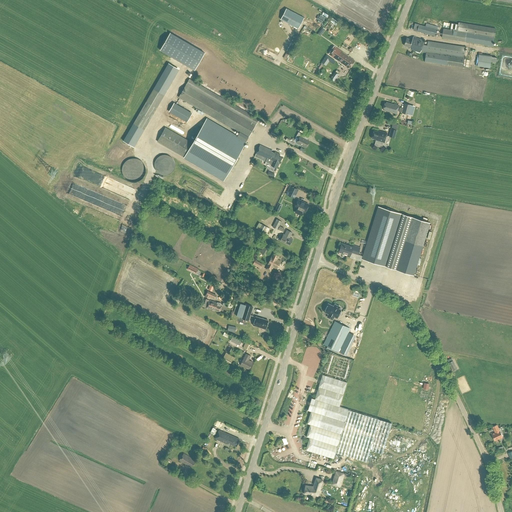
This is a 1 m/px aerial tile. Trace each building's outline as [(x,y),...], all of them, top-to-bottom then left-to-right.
[(286,8),(280,19),(298,28),(304,18),(286,8)] [(455,26),(447,25),(445,39),(496,45),(499,27),(462,23),(461,30),(455,29),(455,26)] [(419,25),(417,31),(435,36),(437,29),(425,26),(419,25)] [(173,34),(163,51),(193,69),(203,51),(173,34)] [(407,38),(404,46),(411,48),(410,49),(420,53),(421,52),(423,45),(425,41),(414,37),(413,40),(407,38)] [(334,46),(328,53),(350,69),(355,61),(334,46)] [(482,54),(481,65),(494,67),(495,62),(500,63),(501,56),(482,54)] [(139,112),(123,141),(124,141),(132,146),(133,147),(156,109),(165,93),(170,85),(179,69),(169,63),(168,63),(160,78),(156,84),(146,102),(139,112)] [(335,71),(330,78),(334,81),(339,74),(335,71)] [(248,137),(255,125),(258,119),(189,79),(186,84),(179,96),(248,137)] [(393,105),(386,103),(386,104),(385,104),(384,108),(385,109),(384,110),(397,114),(399,106),(393,104),(393,105)] [(402,112),(402,113),(408,115),(409,111),(410,105),(404,103),(403,108),(402,112)] [(195,138),(195,139),(193,142),(191,145),(185,156),(224,178),(232,164),(234,161),(238,155),(241,150),(243,146),(246,141),(207,119),(207,118),(202,126),(198,133),(195,138)] [(186,138),(177,133),(170,129),(165,126),(157,141),(166,146),(180,153),(180,154),(185,156),(191,145),(193,142),(191,141),(186,138)] [(281,134),(273,129),(270,134),(278,138),(281,134)] [(381,133),(374,131),(372,138),(376,139),(376,140),(385,143),(387,133),(382,131),(381,133)] [(307,148),(310,141),(303,138),(304,135),(299,133),(296,138),(299,139),(297,143),(307,148)] [(275,153),(272,152),(272,151),(260,145),(255,157),(269,163),(270,162),(271,162),(271,161),(273,162),(271,165),(278,168),(282,159),(279,158),(281,154),(277,153),(277,154),(275,153)] [(166,167),(159,168),(159,172),(175,171),(174,157),(170,157),(171,162),(168,162),(168,165),(166,165),(166,167)] [(294,198),(298,189),(291,186),(287,195),(294,198)] [(309,205),(302,202),(298,200),(295,207),(297,208),(295,212),(302,215),(304,211),(306,212),(309,205)] [(414,275),(430,222),(378,206),(362,259),(414,275)] [(283,232),(285,228),(280,226),(282,222),(277,219),(273,227),(278,230),(278,229),(283,232)] [(267,234),(270,228),(259,222),(256,228),(267,234)] [(290,237),(292,233),(288,230),(285,235),(284,235),(281,241),(289,246),(293,239),(290,237)] [(260,252),(265,254),(271,243),(266,240),(260,252)] [(353,247),(341,243),(339,252),(350,255),(351,252),(358,254),(360,248),(353,246),(353,247)] [(277,269),(281,261),(277,260),(279,256),(273,254),(271,257),(265,268),(270,271),(272,267),(277,269)] [(261,268),(263,264),(255,260),(253,264),(261,268)] [(189,264),(187,269),(195,273),(198,269),(189,264)] [(215,299),(217,294),(208,291),(205,297),(210,299),(210,297),(215,299)] [(177,306),(181,299),(175,296),(171,302),(177,306)] [(211,310),(219,312),(220,306),(221,303),(206,299),(204,304),(203,303),(202,306),(206,307),(206,309),(211,310)] [(336,305),(334,304),(333,306),(328,303),(324,311),(328,313),(328,315),(327,317),(332,319),(333,317),(334,316),(337,317),(341,309),(339,308),(340,306),(338,305),(336,305)] [(249,320),(253,307),(246,305),(242,318),(249,320)] [(266,329),(267,324),(268,324),(269,322),(268,321),(269,320),(256,317),(254,325),(266,329)] [(330,333),(324,344),(339,351),(343,342),(350,328),(339,323),(333,335),(330,333)] [(232,337),(231,341),(236,344),(240,345),(242,342),(238,340),(232,337)] [(343,342),(339,351),(345,354),(349,345),(343,342)] [(323,371),(348,379),(354,360),(342,357),(330,350),(323,371)] [(225,354),(222,359),(230,364),(233,359),(228,356),(225,354)] [(250,369),(253,362),(249,360),(251,356),(246,354),(241,365),(250,369)] [(453,360),(448,363),(452,371),(457,369),(453,360)] [(310,437),(306,449),(334,458),(336,453),(367,462),(370,451),(383,454),(388,436),(392,423),(380,420),(362,414),(359,414),(355,412),(353,412),(348,410),(349,408),(340,406),(347,381),(322,374),(315,398),(312,397),(308,410),(311,411),(308,423),(311,424),(307,436),(310,437)] [(494,441),(502,437),(499,430),(497,425),(492,427),(494,432),(491,433),(494,441)] [(239,439),(218,430),(215,439),(227,444),(227,443),(235,447),(239,439)] [(213,445),(217,442),(212,436),(209,439),(213,445)] [(193,466),(196,461),(184,453),(179,461),(190,467),(191,465),(193,466)] [(337,471),(333,485),(340,487),(344,474),(344,473),(337,471)] [(319,495),(324,479),(317,477),(315,482),(316,483),(315,486),(306,485),(305,493),(319,495)]
